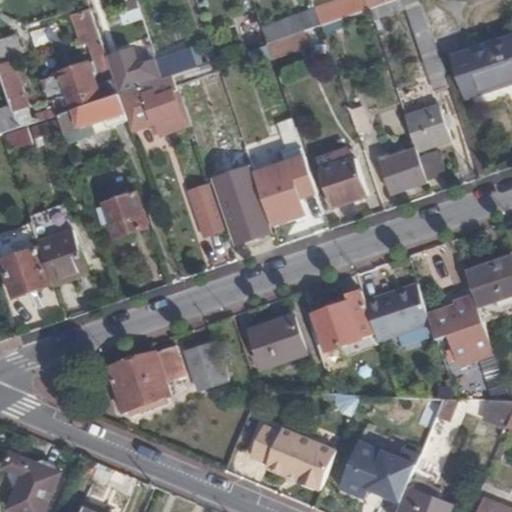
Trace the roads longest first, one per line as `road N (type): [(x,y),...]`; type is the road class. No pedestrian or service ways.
road 1 (residential): [(511,194),(25,361),(0,387)]
road 2 (residential): [(0,397),(274,511)]
